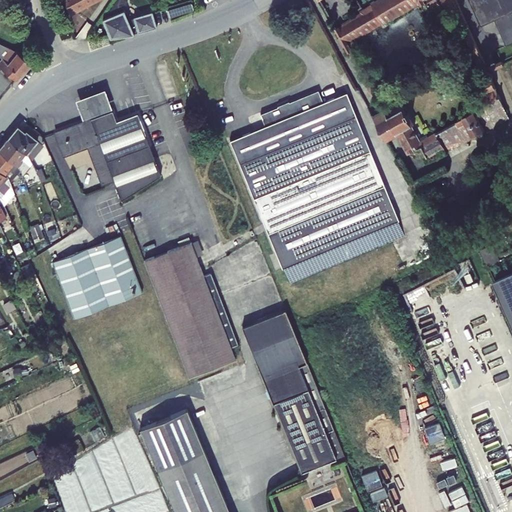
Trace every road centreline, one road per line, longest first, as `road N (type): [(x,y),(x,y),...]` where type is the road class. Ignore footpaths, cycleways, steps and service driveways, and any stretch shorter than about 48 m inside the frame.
road 1 (unknown): [(256,36),(297,46),(315,65),(312,81),(260,105),(236,101),(231,83),(248,46)]
road 2 (unknown): [(268,511),(241,291)]
road 3 (unknown): [(135,52),(188,181),(183,206),(150,237)]
road 4 (tertiary): [(63,78),(258,0)]
road 5 (unknown): [(463,385),(456,311),(465,296),(487,300),(502,317),(511,371)]
road 6 (unknown): [(507,511),(474,444),(463,385)]
